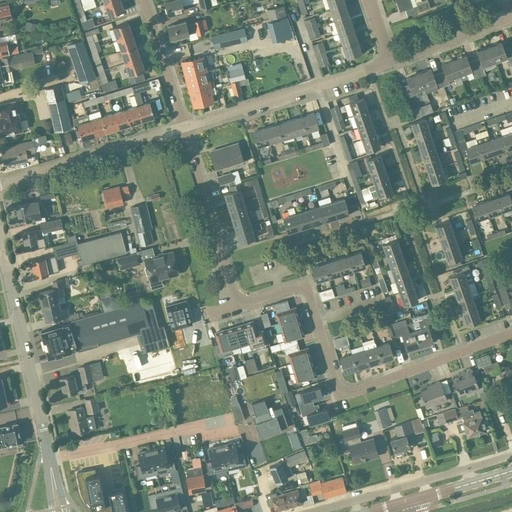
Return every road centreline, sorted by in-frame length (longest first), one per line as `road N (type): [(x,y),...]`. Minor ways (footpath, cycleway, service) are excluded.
road 1 (residential): [(238,298),(307,283),(342,391),(511,334)]
road 2 (residential): [(183,128),(392,62)]
road 3 (residential): [(511,455),(315,511)]
road 4 (tertiary): [(44,437),(0,251)]
road 5 (residential): [(0,178),(183,128)]
road 6 (residential): [(48,458),(231,420)]
road 7 (residential): [(183,128),(238,298)]
road 8 (residential): [(145,0),(183,128)]
road 9 (residential): [(392,62),(511,17)]
